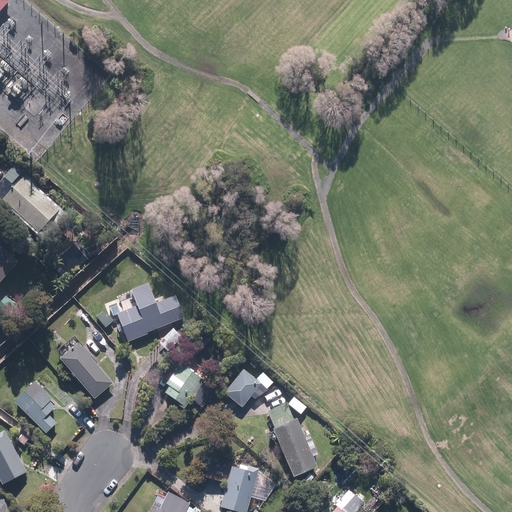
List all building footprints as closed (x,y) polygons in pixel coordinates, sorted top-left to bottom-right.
[(0,0),(0,12),(10,0),(0,0)] [(13,169),(20,175),(28,166),(21,160),(13,169)] [(17,215),(44,239),(67,214),(56,204),(54,206),(23,178),(4,199),(19,213),(17,215)] [(0,244),(0,281),(1,283),(19,261),(0,244)] [(124,331),(129,341),(148,334),(148,332),(185,317),(176,294),(157,303),(149,283),(131,290),(138,305),(118,313),(122,323),(118,325),(121,332),(124,331)] [(183,325),(188,331),(195,323),(190,318),(183,325)] [(160,342),(168,351),(182,337),(174,328),(160,342)] [(202,350),(215,335),(206,328),(193,342),(202,350)] [(61,358),(96,398),(114,382),(79,342),(61,358)] [(174,385),(168,393),(185,406),(204,381),(205,380),(183,364),(170,382),(174,385)] [(243,402),(261,380),(243,367),(226,389),(243,402)] [(15,401),(47,433),(58,422),(49,413),(56,406),(50,400),(52,398),(36,381),(15,401)] [(274,428),(294,476),(317,466),(297,417),(294,419),(287,403),(268,411),(276,427),(274,428)] [(0,477),(3,484),(27,472),(6,430),(0,432),(0,477)] [(244,454),(250,457),(255,451),(249,447),(244,454)] [(212,453),(206,473),(228,479),(221,502),(246,509),(258,467),(212,453)] [(312,494),(322,504),(329,496),(319,487),(312,494)]
